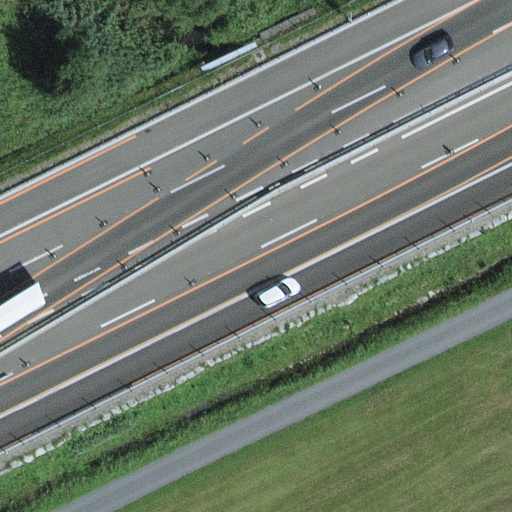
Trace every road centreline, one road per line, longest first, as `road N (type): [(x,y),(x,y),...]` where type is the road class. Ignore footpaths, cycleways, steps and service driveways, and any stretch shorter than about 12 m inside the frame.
road 1 (motorway): [(511,26),(0,279)]
road 2 (motorway): [(0,381),(511,130)]
road 3 (track): [(79,511),(511,299)]
